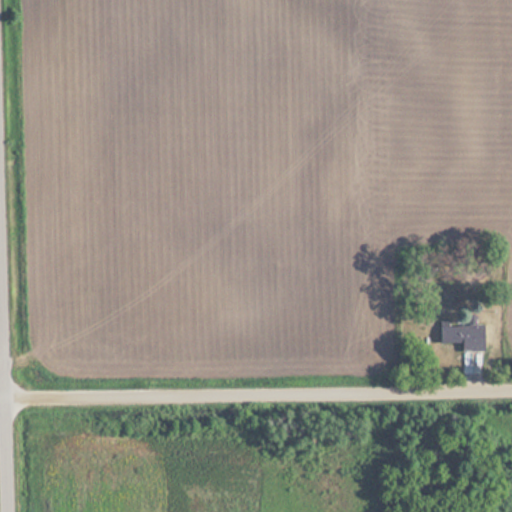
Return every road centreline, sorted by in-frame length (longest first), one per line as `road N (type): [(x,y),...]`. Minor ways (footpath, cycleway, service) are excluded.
road 1 (residential): [(0,402),(511,390)]
road 2 (residential): [(12,511),(0,114)]
